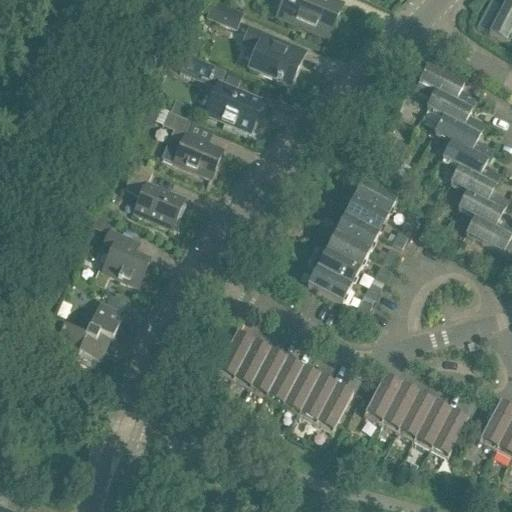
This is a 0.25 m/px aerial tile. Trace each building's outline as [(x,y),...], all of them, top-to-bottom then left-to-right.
[(286,0),(278,19),(304,30),(305,28),(329,38),(342,7),(326,0),(286,0)] [(506,47),(511,35),(511,3),(508,1),(503,11),(491,5),(477,32),(506,47)] [(243,17),(213,4),(205,22),(236,35),(243,17)] [(246,46),(259,52),(250,72),(290,89),(305,57),(251,33),(246,46)] [(213,70),(185,58),(178,72),(207,84),(213,70)] [(418,87),(435,96),(471,116),(477,104),(459,95),(463,88),(427,70),(418,87)] [(263,106),(219,88),(206,119),(249,137),(250,135),(255,134),(257,129),(255,125),(263,106)] [(435,96),(426,113),(442,122),(479,142),(485,130),(468,121),(471,116),(435,96)] [(171,141),(183,147),(174,167),(211,183),(223,155),(187,139),(192,126),(168,116),(163,129),(174,134),(171,141)] [(434,139),(450,147),(487,167),(493,155),(477,147),(479,142),(442,122),(434,139)] [(392,170),(403,148),(387,141),(376,162),(392,170)] [(450,147),(441,164),(457,172),(495,192),(501,181),(484,172),(487,167),(450,147)] [(125,194),(141,201),(134,219),(172,235),(178,221),(181,222),(187,209),(184,208),(185,204),(148,188),(154,176),(122,162),(116,175),(130,181),(125,194)] [(395,173),(408,180),(412,172),(399,166),(395,173)] [(448,189),(466,198),(502,218),(508,206),(492,198),(495,192),(457,172),(448,189)] [(407,184),(399,180),(392,193),(400,198),(407,184)] [(384,198),(383,199),(355,184),(344,205),(352,209),(353,206),(388,224),(397,206),(393,204),(394,203),(384,198)] [(466,198),(457,215),(473,223),(511,243),(511,241),(511,228),(500,222),(502,218),(466,198)] [(344,223),(378,241),(388,224),(353,206),(352,209),(344,223)] [(418,224),(407,219),(401,231),(410,235),(415,227),(416,228),(418,224)] [(335,241),(369,258),(378,241),(344,223),(335,241)] [(473,223),(465,239),(511,264),(511,250),(508,248),(511,243),(473,223)] [(111,258),(103,277),(98,275),(92,287),(105,293),(110,280),(138,292),(150,265),(134,258),(139,247),(110,235),(102,254),(111,258)] [(407,241),(398,236),(392,248),(401,253),(407,241)] [(326,258),(360,276),(369,258),(335,241),(326,258)] [(398,258),(389,253),(383,265),(392,270),(398,258)] [(317,275),(351,293),(360,276),(326,258),(317,275)] [(389,276),(380,271),(374,282),(383,287),(389,276)] [(307,292),(342,311),(351,293),(317,275),(307,292)] [(380,293),(371,288),(364,300),(374,305),(380,293)] [(371,311),(361,306),(355,317),(365,322),(371,311)] [(86,340),(63,331),(52,356),(76,366),(80,358),(99,366),(109,342),(113,344),(124,318),(100,308),(86,340)] [(232,385),(254,344),(237,336),(215,376),(232,385)] [(248,394),(270,353),(254,344),(232,385),(248,394)] [(265,403),(287,362),(270,353),(248,394),(265,403)] [(281,412),(303,371),(287,362),(265,403),(281,412)] [(298,421),(320,380),(303,371),(281,412),(298,421)] [(385,379),(370,407),(363,420),(380,429),(401,388),(385,379)] [(314,429),(336,389),(320,380),(298,421),(314,429)] [(396,438),(418,397),(401,388),(380,429),(396,438)] [(331,438),(353,397),(336,389),(314,429),(331,438)] [(413,446),(435,406),(418,397),(396,438),(413,446)] [(435,406),(413,446),(430,455),(452,414),(435,406)] [(511,412),(501,406),(486,433),(479,446),(496,455),(511,424),(511,412)] [(447,464),(468,423),(452,414),(430,455),(447,464)] [(511,424),(496,455),(511,463),(511,424)]
